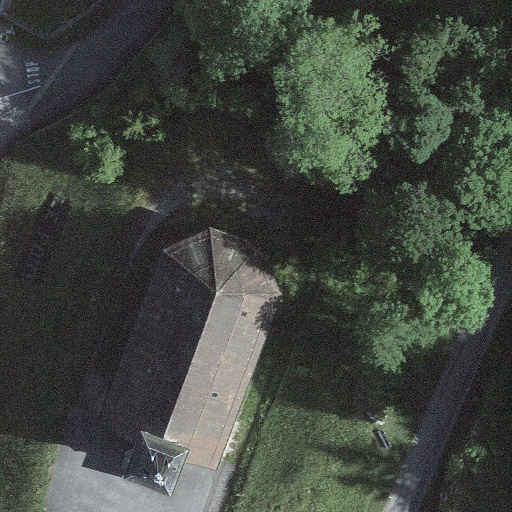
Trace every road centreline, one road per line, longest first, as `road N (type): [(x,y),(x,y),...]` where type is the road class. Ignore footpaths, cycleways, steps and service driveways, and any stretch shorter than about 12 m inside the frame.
road 1 (unclassified): [(511,282),(405,511)]
road 2 (residential): [(0,94),(91,48),(138,0)]
